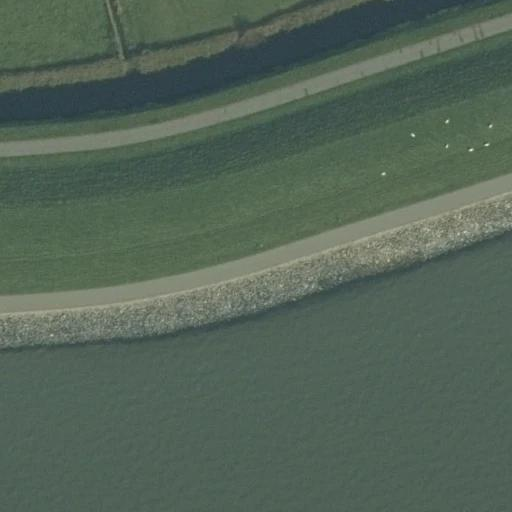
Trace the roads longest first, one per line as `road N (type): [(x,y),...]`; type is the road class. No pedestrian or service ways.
road 1 (unclassified): [(0,157),(154,141),(511,31)]
road 2 (unclassified): [(0,321),(239,289),(511,202)]
